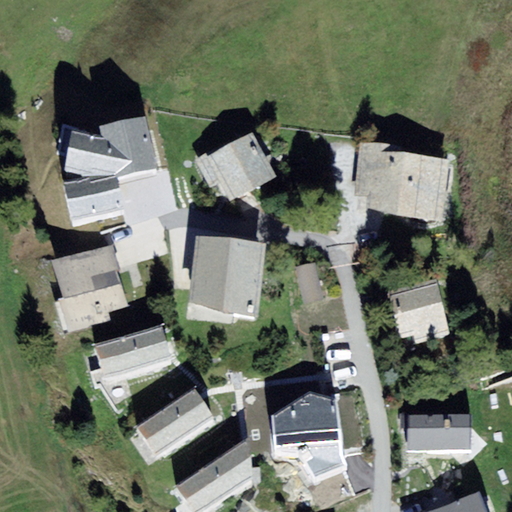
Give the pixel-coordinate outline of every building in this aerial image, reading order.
[(160,180),(146,122),(65,141),(63,192),(73,236),(128,221),(121,189),(141,184),(160,180)] [(213,191),(219,188),(230,210),(276,186),(252,141),(233,151),(231,146),(195,165),(210,193),(213,191)] [(400,153),(360,149),(353,215),(363,216),(398,219),(397,228),(442,232),(448,169),(398,164),(400,153)] [(257,329),(265,256),(233,252),(196,249),(188,322),(257,329)] [(113,250),(51,272),(65,311),(60,313),(70,342),(112,327),(109,318),(128,311),(117,279),(123,277),(120,268),(113,250)] [(324,304),(315,267),(296,271),(305,309),(324,304)] [(449,342),(436,286),(387,297),(398,344),(414,341),(416,350),(436,345),(449,342)] [(162,336),(94,358),(105,391),(150,376),(173,369),(162,336)] [(511,382),(490,388),(496,442),(486,446),(511,507),(511,382)] [(358,390),(312,396),(320,463),(367,457),(358,390)] [(184,405),(136,436),(157,468),(215,430),(194,398),(184,405)] [(472,427),(409,423),(408,435),(407,457),(470,461),(472,427)] [(239,453),(177,494),(188,511),(214,511),(252,487),(250,446),(239,453)] [(483,511),(479,499),(439,511),(483,511)]
